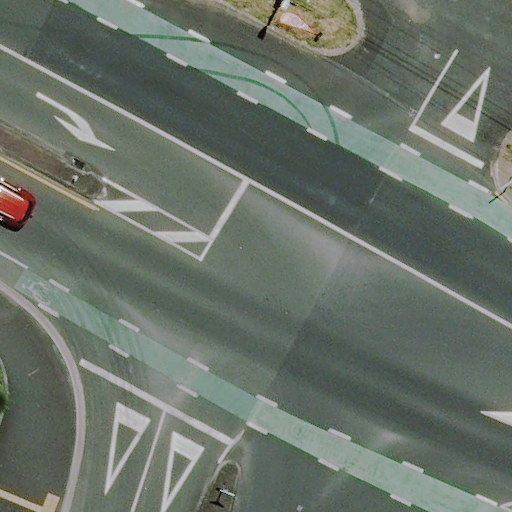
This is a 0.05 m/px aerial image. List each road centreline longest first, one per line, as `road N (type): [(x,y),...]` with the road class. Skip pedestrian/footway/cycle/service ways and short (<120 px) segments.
road 1 (trunk): [(0,145),(311,309)]
road 2 (residential): [(215,511),(311,309)]
road 3 (trunk): [(311,309),(511,395)]
